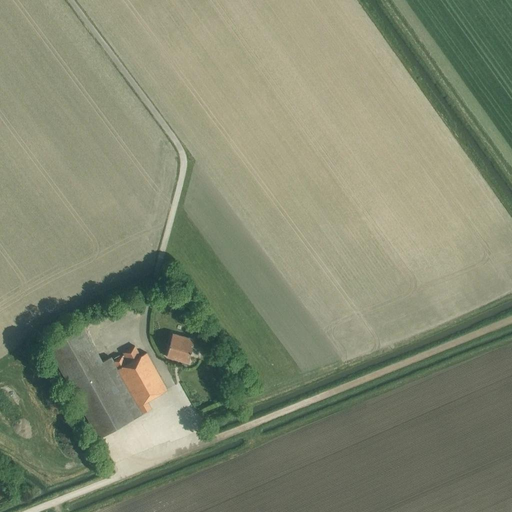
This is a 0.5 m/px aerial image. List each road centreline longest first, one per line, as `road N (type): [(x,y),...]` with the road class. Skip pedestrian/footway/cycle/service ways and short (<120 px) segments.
road 1 (residential): [(146,340),(145,307),(184,161),(71,0)]
road 2 (track): [(217,440),(511,317)]
road 3 (unclassified): [(38,511),(217,440)]
